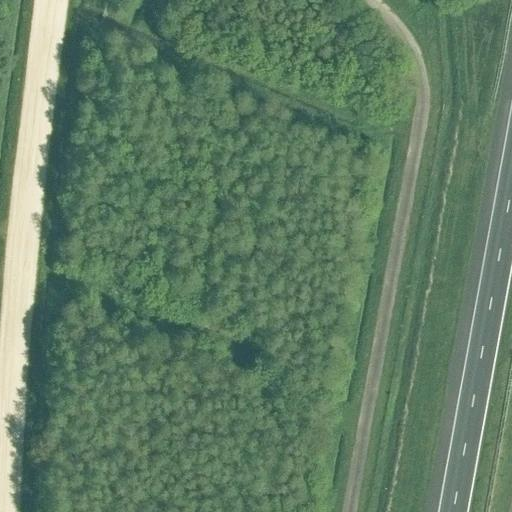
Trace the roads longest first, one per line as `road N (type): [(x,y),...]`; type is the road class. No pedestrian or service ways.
road 1 (unclassified): [(369,0),(403,35),(419,69),(421,99),(349,511)]
road 2 (motorway): [(511,175),(453,511)]
